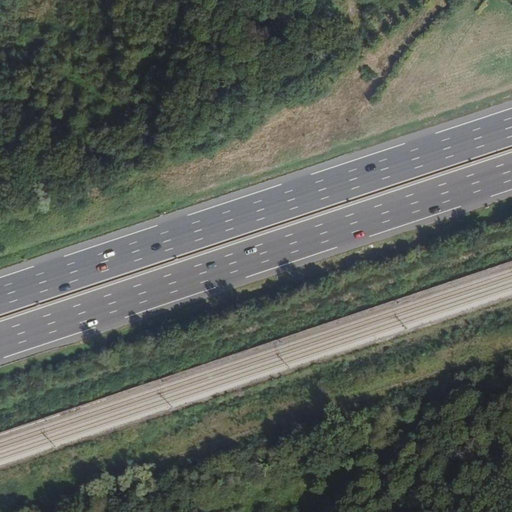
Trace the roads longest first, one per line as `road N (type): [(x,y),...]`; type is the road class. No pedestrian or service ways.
road 1 (motorway): [(0,341),(511,171)]
road 2 (motorway): [(511,126),(0,295)]
